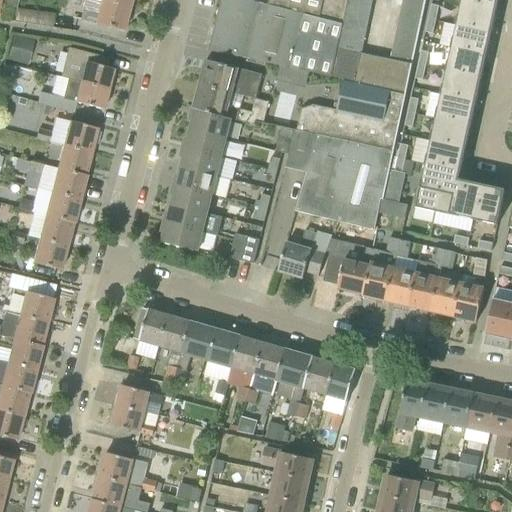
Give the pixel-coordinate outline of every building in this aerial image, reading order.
[(6,0),(5,6),(12,7),(17,9),(18,0),(6,0)] [(97,16),(71,9),(70,17),(124,31),(130,8),(101,0),(97,16)] [(246,0),(222,0),(209,51),(332,79),(338,50),(341,38),(343,27),(343,25),(268,5),(246,0)] [(268,0),(268,5),(343,25),(345,15),(348,3),(348,0),(268,0)] [(374,0),(348,0),(348,3),(373,8),(374,0)] [(404,0),(402,8),(423,13),(425,1),(420,0),(404,0)] [(462,0),(462,2),(497,10),(499,0),(462,0)] [(492,34),(497,10),(462,2),(457,26),(492,34)] [(373,8),(348,3),(345,15),(370,20),(373,8)] [(440,7),(432,5),(429,19),(437,21),(440,7)] [(10,17),(12,7),(5,6),(4,6),(2,15),(10,17)] [(400,20),(420,25),(423,13),(402,8),(400,20)] [(51,27),(53,16),(17,9),(15,20),(51,27)] [(370,20),(345,15),(343,25),(343,27),(368,32),(370,20)] [(429,19),(426,33),(434,35),(437,21),(429,19)] [(397,32),(418,36),(420,25),(400,20),(397,32)] [(487,57),(492,34),(457,26),(452,49),(487,57)] [(341,38),(366,43),(368,32),(343,27),(341,38)] [(395,44),(415,48),(418,36),(397,32),(395,44)] [(13,37),(7,60),(28,66),(34,43),(13,37)] [(338,50),(363,55),(366,43),(341,38),(338,50)] [(415,48),(395,44),(391,61),(411,65),(415,48)] [(62,78),(67,79),(109,90),(114,70),(102,67),(104,58),(69,49),(62,78)] [(487,57),(452,49),(447,72),(482,80),(487,57)] [(363,55),(338,50),(332,79),(405,95),(411,65),(391,61),(363,55)] [(427,67),(430,53),(419,66),(427,67)] [(232,94),(233,93),(257,99),(263,77),(252,74),(252,73),(207,61),(200,86),(232,94)] [(419,66),(416,79),(424,81),(427,67),(419,66)] [(482,80),(447,72),(441,95),(477,103),(482,80)] [(73,113),(75,103),(104,110),(109,90),(67,79),(62,99),(39,94),(37,103),(53,107),(73,113)] [(393,154),(406,96),(346,83),(340,111),(315,106),(304,109),(272,101),(265,125),(296,131),(295,132),(318,138),(393,154)] [(257,100),(254,113),(244,110),(243,114),(229,110),(232,94),(200,86),(194,109),(232,120),(256,126),(256,123),(265,125),(272,101),(271,101),(271,102),(257,100)] [(477,103),(441,95),(436,119),(472,126),(477,103)] [(25,100),(18,98),(16,104),(23,106),(25,100)] [(420,100),(412,99),(409,113),(417,114),(420,100)] [(35,103),(35,102),(29,100),(26,110),(51,117),(53,107),(37,103),(35,103)] [(227,140),(232,120),(194,109),(191,121),(193,122),(191,130),(227,140)] [(409,113),(406,126),(413,128),(417,114),(409,113)] [(472,126),(436,119),(431,142),(467,149),(472,126)] [(92,153),(98,129),(69,122),(63,145),(92,153)] [(292,140),(294,132),(282,129),(280,137),(292,140)] [(36,140),(49,143),(50,132),(39,130),(36,140)] [(187,138),(184,149),(223,158),(227,140),(191,130),(189,139),(187,138)] [(375,231),(393,154),(318,138),(295,132),(294,139),(291,152),(287,168),(309,174),(296,212),(375,231)] [(431,142),(426,165),(461,173),(467,149),(431,142)] [(92,153),(63,145),(57,169),(86,177),(86,176),(92,153)] [(398,159),(406,161),(409,147),(402,145),(398,159)] [(223,158),(184,149),(182,159),(184,159),(182,168),(218,177),(223,158)] [(272,158),(269,171),(278,173),(281,160),(272,158)] [(30,163),(16,159),(15,166),(14,169),(27,172),(27,173),(40,176),(37,189),(51,193),(80,200),(86,177),(57,169),(43,166),(43,165),(31,162),(30,163)] [(403,174),(406,161),(398,159),(395,173),(403,174)] [(406,161),(403,174),(412,176),(415,162),(412,162),(406,161)] [(461,173),(426,165),(416,208),(450,216),(458,180),(460,181),(461,173)] [(177,176),(175,186),(213,196),(228,199),(232,181),(218,177),(182,168),(180,176),(177,176)] [(275,185),(278,173),(269,171),(266,182),(275,185)] [(458,180),(450,216),(473,221),(481,185),(460,181),(458,180)] [(473,221),(498,226),(506,191),(481,185),(473,221)] [(213,196),(175,186),(172,196),(175,197),(173,205),(208,214),(213,196)] [(51,193),(45,216),(74,224),(80,200),(51,193)] [(263,195),(260,207),(269,210),(272,198),(263,195)] [(18,209),(31,212),(33,203),(21,200),(18,209)] [(396,204),(393,217),(405,220),(408,206),(396,204)] [(168,213),(165,223),(204,233),(208,214),(173,205),(170,214),(168,213)] [(266,222),(269,210),(260,207),(257,220),(266,222)] [(214,256),(219,234),(235,238),(236,233),(262,239),(265,228),(212,214),(202,253),(214,256)] [(45,216),(38,240),(67,247),(73,224),(74,224),(45,216)] [(204,233),(165,223),(163,233),(165,234),(163,243),(199,253),(204,233)] [(10,242),(22,245),(24,234),(12,231),(10,242)] [(306,273),(319,277),(326,255),(312,251),(317,234),(307,231),(302,247),(288,243),(279,272),(304,280),(306,273)] [(230,259),(242,262),(249,238),(236,235),(230,259)] [(454,244),(468,247),(470,239),(456,236),(454,244)] [(249,238),(242,262),(255,265),(261,241),(249,238)] [(395,269),(394,269),(397,257),(401,241),(390,238),(386,253),(374,250),(371,265),(364,296),(364,297),(388,302),(395,269)] [(32,263),(61,271),(67,247),(38,240),(32,263)] [(411,243),(401,241),(397,257),(407,259),(411,243)] [(480,241),(478,249),(492,252),(494,245),(480,241)] [(339,286),(339,290),(364,296),(371,265),(374,250),(363,248),(359,264),(347,261),(348,257),(331,253),(330,257),(324,282),(339,286)] [(420,262),(418,274),(417,274),(409,307),(431,312),(439,279),(441,279),(443,268),(442,268),(446,251),(435,249),(432,265),(420,262)] [(442,268),(443,268),(452,270),(456,254),(446,251),(442,268)] [(511,255),(504,253),(503,261),(511,263),(511,255)] [(511,277),(511,269),(501,267),(500,275),(511,277)] [(409,307),(417,274),(395,269),(388,302),(409,307)] [(449,281),(441,279),(439,279),(431,312),(454,318),(462,284),(465,277),(450,274),(449,281)] [(454,318),(477,323),(485,290),(462,284),(454,318)] [(48,323),(54,300),(25,292),(19,316),(48,323)] [(510,341),(511,333),(511,303),(494,300),(486,335),(510,341)] [(158,357),(160,347),(169,316),(144,309),(132,349),(158,357)] [(5,312),(2,327),(0,332),(0,336),(13,340),(13,339),(42,346),(48,323),(19,316),(5,312)] [(174,351),(182,353),(183,354),(192,323),(169,316),(160,347),(174,351)] [(192,356),(206,360),(215,330),(192,323),(183,354),(182,353),(178,369),(179,369),(175,382),(186,385),(189,372),(188,371),(192,356)] [(206,360),(230,367),(239,336),(215,330),(206,360)] [(230,367),(253,374),(262,343),(239,336),(230,367)] [(13,340),(7,362),(7,363),(36,370),(43,346),(42,346),(13,339),(13,340)] [(262,343),(253,374),(256,375),(251,389),(249,389),(245,402),(247,403),(256,405),(260,393),(275,397),(279,382),(277,381),(286,350),(262,343)] [(296,387),(293,400),(288,415),(296,417),(299,404),(304,389),(313,358),(286,350),(277,381),(279,382),(282,382),(296,387)] [(131,357),(128,369),(136,371),(140,359),(131,357)] [(313,358),(304,389),(305,389),(324,395),(333,364),(313,358)] [(7,363),(1,386),(1,387),(29,394),(30,394),(36,370),(7,363)] [(324,395),(348,402),(357,371),(333,364),(324,395)] [(179,369),(178,369),(169,366),(165,383),(173,386),(174,386),(175,382),(179,369)] [(216,394),(225,396),(226,396),(230,384),(220,381),(216,394)] [(395,390),(406,392),(407,384),(397,382),(395,390)] [(406,392),(398,429),(414,433),(417,419),(424,420),(431,387),(408,382),(407,384),(406,392)] [(162,405),(164,397),(144,391),(123,386),(118,406),(146,413),(148,402),(162,405)] [(1,387),(0,390),(0,411),(23,418),(29,394),(1,387)] [(238,400),(245,402),(249,389),(241,387),(238,400)] [(441,436),(444,424),(451,391),(431,387),(424,420),(421,432),(441,436)] [(451,391),(444,424),(467,429),(474,396),(451,391)] [(474,396),(467,429),(490,433),(497,400),(474,396)] [(511,403),(497,400),(490,433),(498,435),(493,457),(508,460),(511,441),(511,403)] [(299,404),(296,417),(307,420),(311,407),(299,404)] [(118,406),(113,426),(153,436),(155,428),(143,425),(146,413),(118,406)] [(23,418),(0,411),(0,436),(17,441),(23,418)] [(340,430),(343,417),(334,414),(330,427),(340,430)] [(237,433),(256,437),(260,422),(242,417),(237,433)] [(271,423),(267,438),(283,442),(283,441),(285,431),(286,427),(271,423)] [(137,448),(135,455),(154,460),(156,452),(137,448)] [(309,482),(313,460),(265,450),(262,463),(279,466),(277,475),(309,482)] [(150,464),(107,453),(101,477),(143,488),(143,490),(156,493),(158,483),(146,480),(150,464)] [(463,455),(461,463),(463,463),(461,477),(476,480),(480,458),(463,455)] [(0,478),(8,481),(13,461),(0,457),(0,478)] [(434,471),(436,462),(424,459),(422,469),(434,471)] [(223,474),(226,462),(217,460),(214,473),(223,474)] [(442,473),(461,477),(463,463),(461,463),(445,460),(442,473)] [(309,482),(277,475),(272,497),(304,504),(309,482)] [(435,486),(388,476),(383,497),(414,504),(415,498),(432,501),(435,486)] [(101,477),(95,500),(122,507),(122,508),(136,511),(138,511),(150,511),(152,506),(139,503),(143,490),(143,488),(101,477)] [(0,504),(2,505),(8,481),(0,478),(0,504)] [(194,488),(191,501),(200,503),(203,491),(194,488)] [(302,511),(304,504),(272,497),(268,511),(302,511)] [(412,511),(414,504),(383,497),(379,511),(412,511)] [(135,511),(136,511),(122,508),(122,507),(95,500),(94,500),(90,511),(135,511)]
